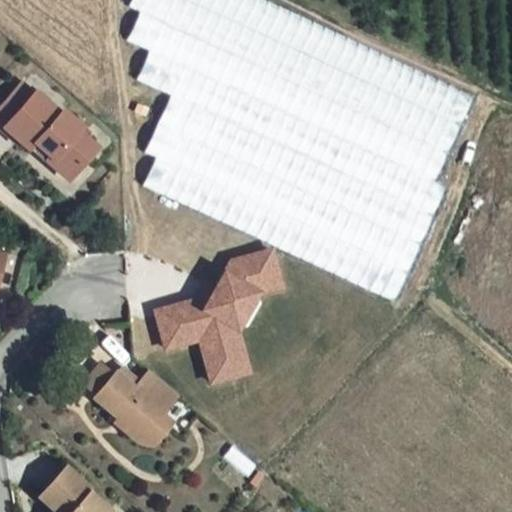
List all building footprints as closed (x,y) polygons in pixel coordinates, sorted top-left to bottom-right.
[(130,0),(128,6),(140,12),(447,153),(461,123),(193,0),(130,0)] [(193,0),(461,123),(474,95),(268,0),(193,0)] [(126,40),(149,51),(434,183),(447,153),(140,12),(126,40)] [(149,51),(136,78),(171,95),(433,214),(444,188),(434,183),(149,51)] [(32,98),(20,87),(15,93),(26,103),(32,98)] [(15,93),(0,108),(0,133),(1,132),(26,155),(31,149),(44,160),(40,165),(57,180),(69,166),(76,172),(92,154),(74,138),(77,134),(59,117),(56,120),(32,98),(26,103),(15,93)] [(171,95),(144,153),(154,157),(407,272),(433,214),(171,95)] [(31,149),(26,155),(38,166),(40,165),(44,160),(31,149)] [(141,186),(394,301),(407,272),(154,157),(141,186)] [(69,166),(57,180),(63,186),(76,172),(69,166)] [(208,386),(251,375),(239,333),(259,293),(283,287),(271,247),(228,260),(223,271),(208,293),(152,310),(163,352),(196,343),(208,386)] [(86,385),(97,395),(114,378),(103,366),(86,385)] [(117,375),(114,378),(97,395),(95,398),(125,426),(124,434),(135,445),(145,435),(154,442),(168,428),(160,419),(176,399),(148,373),(136,387),(139,389),(137,393),(117,375)] [(100,511),(83,494),(81,489),(60,468),(31,499),(47,511),(53,510),(55,511),(100,511)]
